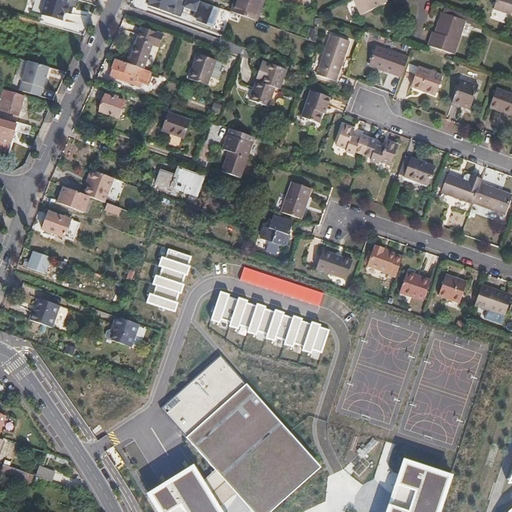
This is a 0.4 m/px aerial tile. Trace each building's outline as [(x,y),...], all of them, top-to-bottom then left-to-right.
[(61,21),(67,0),(45,0),(41,15),(61,21)] [(168,12),(171,0),(150,0),(149,5),(168,12)] [(256,20),(262,0),(235,0),(232,11),(256,20)] [(387,3),(385,0),(353,0),(362,16),(387,3)] [(511,14),(511,0),(496,0),(493,8),(511,14)] [(214,13),(216,6),(200,1),(198,8),(214,13)] [(453,54),(464,20),(459,18),(460,13),(449,9),(448,14),(441,12),(434,33),(432,32),(428,45),(453,54)] [(142,27),(136,43),(132,55),(129,54),(126,63),(143,69),(150,48),(151,43),(159,45),(163,34),(142,27)] [(335,81),(349,42),(330,36),(315,75),(335,81)] [(400,77),(408,57),(375,45),(368,65),(400,77)] [(218,79),(221,71),(218,70),(221,62),(215,60),(197,54),(194,64),(196,64),(191,79),(207,85),(210,75),(218,79)] [(147,84),(151,71),(143,69),(126,63),(115,59),(110,75),(135,85),(137,81),(147,84)] [(43,88),(49,67),(29,61),(22,82),(43,88)] [(280,88),(286,70),(267,63),(261,81),(257,80),(256,83),(274,89),(275,87),(280,88)] [(436,96),(443,77),(417,68),(410,87),(436,96)] [(451,104),(461,107),(470,111),(471,106),(478,87),(460,80),(451,104)] [(267,107),(274,89),(256,83),(249,101),(267,107)] [(490,108),(498,111),(503,112),(511,115),(511,113),(511,94),(497,89),(490,108)] [(18,113),(23,96),(3,90),(0,99),(0,110),(9,113),(10,110),(18,113)] [(325,114),(327,106),(330,97),(310,91),(301,116),(318,122),(321,112),(325,114)] [(119,118),(124,102),(105,95),(99,111),(119,118)] [(184,138),(189,122),(166,114),(160,130),(184,138)] [(0,149),(8,152),(14,130),(28,134),(31,126),(16,121),(15,124),(0,119),(0,149)] [(363,156),(369,138),(361,134),(359,139),(352,137),(355,129),(343,125),(336,145),(346,148),(345,152),(354,155),(355,153),(363,156)] [(223,147),(228,150),(221,171),(240,177),(255,137),(230,128),(223,147)] [(392,164),(398,145),(387,141),(385,149),(377,146),(379,141),(369,138),(363,156),(371,159),(370,161),(380,164),(381,161),(392,164)] [(429,184),(435,166),(411,158),(404,175),(429,184)] [(197,195),(204,177),(178,168),(176,174),(161,170),(157,181),(197,195)] [(104,202),(113,178),(94,171),(85,195),(90,197),(104,202)] [(481,179),(471,176),(467,174),(464,175),(463,180),(447,174),(441,191),(473,202),(480,185),(481,179)] [(300,218),(310,188),(292,181),(281,211),(300,218)] [(504,216),(511,196),(480,185),(473,202),(473,204),(504,216)] [(84,212),(90,197),(85,195),(64,187),(58,202),(84,212)] [(121,209),(114,206),(108,203),(104,214),(110,217),(112,212),(119,215),(121,209)] [(74,241),(79,223),(48,212),(42,229),(74,241)] [(288,234),(292,223),(271,216),(268,227),(264,226),(259,239),(267,242),(265,249),(275,253),(278,245),(285,247),(289,235),(288,234)] [(389,248),(384,247),(372,243),(365,264),(386,271),(385,274),(394,276),(401,255),(389,250),(389,248)] [(149,293),(146,302),(174,312),(178,303),(174,302),(178,292),(181,293),(184,285),(181,284),(184,274),(188,275),(191,267),(187,266),(191,256),(168,249),(165,258),(162,257),(159,265),(162,266),(159,276),(156,275),(153,283),(156,284),(152,294),(149,293)] [(346,279),(352,261),(322,250),(316,268),(346,279)] [(45,273),(51,258),(33,251),(27,267),(45,273)] [(324,295),(243,267),(239,279),(320,307),(324,295)] [(422,299),(429,279),(419,276),(406,270),(398,291),(422,299)] [(459,302),(466,281),(444,274),(438,295),(459,302)] [(481,285),(481,287),(475,304),(503,315),(504,310),(506,311),(511,295),(481,285)] [(229,294),(220,291),(211,320),(220,323),(221,319),(231,323),(230,326),(238,329),(239,326),(249,329),(248,332),(256,335),(257,332),(267,335),(266,338),(274,341),(275,337),(286,341),(285,344),(293,347),(295,344),(305,347),(303,351),(311,353),(312,349),(322,353),(329,331),(320,328),(321,325),(312,322),(311,325),(302,322),(303,319),(294,316),(293,319),(282,315),(283,313),(275,310),(274,313),(265,309),(266,307),(257,304),(256,307),(247,303),(248,301),(239,298),(238,301),(228,297),(229,294)] [(52,327),(60,304),(41,297),(39,305),(36,305),(36,307),(33,307),(29,320),(52,327)] [(107,337),(113,339),(132,346),(139,322),(121,316),(117,314),(113,325),(114,326),(113,329),(111,328),(107,330),(106,334),(107,337)] [(189,351),(194,345),(187,339),(182,346),(189,351)] [(73,355),(74,348),(67,346),(65,353),(73,355)] [(63,356),(58,370),(71,375),(77,361),(63,356)] [(220,356),(162,408),(187,437),(216,469),(204,481),(193,465),(146,495),(157,511),(440,511),(452,475),(403,460),(399,473),(395,484),(389,505),(386,511),(224,511),(221,506),(237,492),(254,511),(269,511),(270,511),(320,468),(246,385),(220,356)] [(104,373),(102,377),(117,385),(120,380),(104,373)] [(72,389),(89,415),(102,407),(106,414),(114,409),(93,376),(72,389)] [(18,392),(13,384),(6,389),(11,396),(18,392)] [(0,470),(8,474),(10,466),(0,462),(0,470)] [(49,479),(51,471),(36,465),(33,474),(49,479)] [(31,473),(10,466),(8,474),(28,481),(31,473)]
